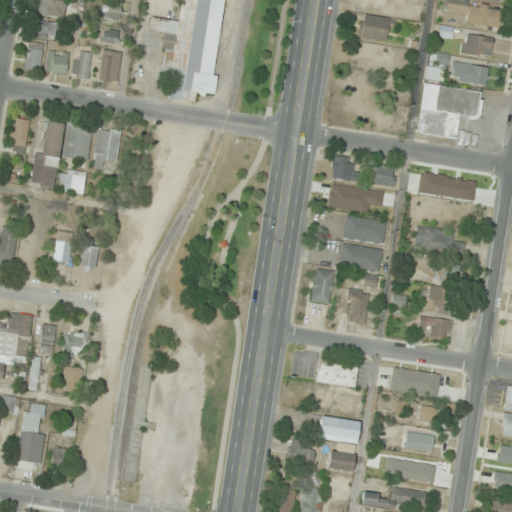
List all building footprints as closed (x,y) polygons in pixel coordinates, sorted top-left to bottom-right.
[(63,18),(66,2),(57,0),(34,0),(32,12),(63,18)] [(182,0),(180,21),(151,18),(149,31),(164,33),(160,75),(170,76),(167,99),(194,102),(195,92),(213,94),(223,0),(182,0)] [(465,23),(499,28),(502,7),(452,0),(447,0),(446,10),(467,12),(465,23)] [(120,19),(122,6),(103,5),(102,18),(120,19)] [(389,18),(361,15),(358,37),(386,41),(389,18)] [(31,37),(55,40),(58,24),(34,20),(31,37)] [(101,42),(120,45),(122,32),(104,29),(101,42)] [(460,54),(491,56),(493,37),(462,34),(460,54)] [(43,43),(27,42),(25,68),(40,69),(43,43)] [(66,76),(69,53),(48,50),(45,73),(66,76)] [(98,78),(117,82),(122,53),(103,50),(98,78)] [(74,51),(73,76),(89,77),(91,52),(74,51)] [(435,64),(447,63),(447,54),(435,55),(435,64)] [(450,82),(486,85),(488,66),(452,62),(450,82)] [(438,81),(439,67),(426,67),(426,80),(438,81)] [(482,91),(423,84),(417,133),(456,138),(459,116),(478,118),(482,91)] [(29,119),(12,119),(12,152),(29,152),(29,119)] [(63,123),(41,120),(33,185),(55,188),(63,123)] [(92,125),(67,122),(63,157),(87,160),(92,125)] [(106,169),(107,161),(117,162),(121,131),(97,128),(91,167),(106,169)] [(351,182),(355,159),(334,156),(330,178),(351,182)] [(371,183),(393,187),(396,172),(375,167),(371,183)] [(84,171),(59,171),(59,193),(84,193),(84,171)] [(426,193),(469,197),(471,179),(428,175),(426,193)] [(351,190),(328,188),(326,208),(349,210),(351,190)] [(383,244),(386,221),(345,216),(342,238),(383,244)] [(464,243),(454,242),(454,236),(444,235),(444,229),(416,227),(414,248),(463,252),(464,243)] [(15,228),(0,228),(0,259),(15,259),(15,228)] [(53,261),(68,263),(73,233),(57,231),(53,261)] [(379,271),(382,249),(341,244),(338,266),(379,271)] [(95,271),(99,247),(84,245),(80,268),(95,271)] [(460,267),(439,261),(435,275),(456,281),(460,267)] [(310,301),(328,304),(333,271),(314,269),(310,301)] [(418,304),(445,313),(452,292),(426,283),(418,304)] [(347,322),(366,322),(366,290),(347,290),(347,322)] [(32,315),(10,313),(8,329),(0,328),(0,355),(17,357),(17,353),(28,354),(32,315)] [(417,334),(448,339),(451,321),(420,315),(417,334)] [(52,354),(56,325),(41,324),(38,353),(52,354)] [(89,335),(68,331),(64,354),(85,358),(89,335)] [(37,390),(41,358),(33,357),(29,389),(37,390)] [(355,387),(358,365),(319,359),(315,381),(355,387)] [(78,392),(83,368),(66,365),(61,389),(78,392)] [(437,396),(440,374),(391,367),(388,390),(437,396)] [(331,411),(357,414),(359,395),(333,393),(331,411)] [(0,413),(17,413),(17,396),(0,396),(0,413)] [(15,467),(38,470),(47,406),(24,403),(15,467)] [(511,438),(511,413),(503,413),(500,437),(511,438)] [(317,437),(356,444),(360,422),(320,416),(317,437)] [(433,436),(405,432),(403,447),(431,452),(433,436)] [(355,447),(331,442),(326,467),(351,472),(355,447)] [(69,447),(52,447),(52,466),(69,466),(69,447)] [(312,448),(287,448),(287,467),(312,467),(312,448)] [(494,477),(511,479),(511,457),(497,455),(494,477)] [(291,511),(296,491),(282,487),(276,510),(282,511),(291,511)] [(361,504),(397,509),(398,504),(423,508),(425,492),(392,487),(390,496),(363,492),(361,504)] [(301,511),(318,511),(318,488),(301,488),(301,511)] [(489,511),(511,511),(511,501),(491,499),(489,511)]
